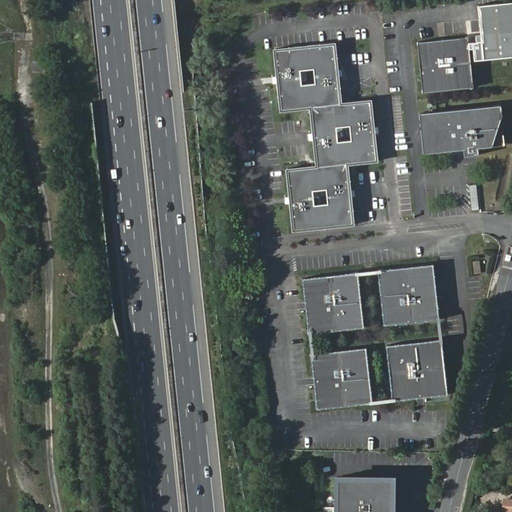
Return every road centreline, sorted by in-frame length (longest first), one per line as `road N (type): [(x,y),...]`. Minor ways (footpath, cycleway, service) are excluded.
road 1 (motorway): [(110,0),(164,511)]
road 2 (motorway): [(208,511),(155,0)]
road 3 (unclassified): [(448,511),(511,265)]
